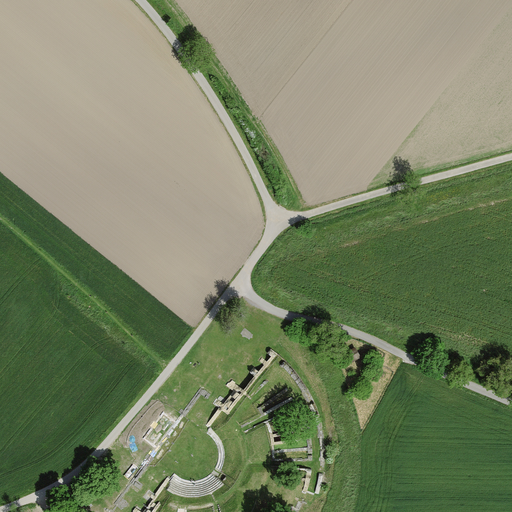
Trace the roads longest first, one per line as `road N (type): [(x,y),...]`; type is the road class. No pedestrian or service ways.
road 1 (track): [(135,0),(197,77),(276,218),(511,156)]
road 2 (unclassified): [(0,510),(40,494),(94,456),(237,281)]
road 3 (unclassified): [(237,281),(278,312),(366,336),(511,402)]
